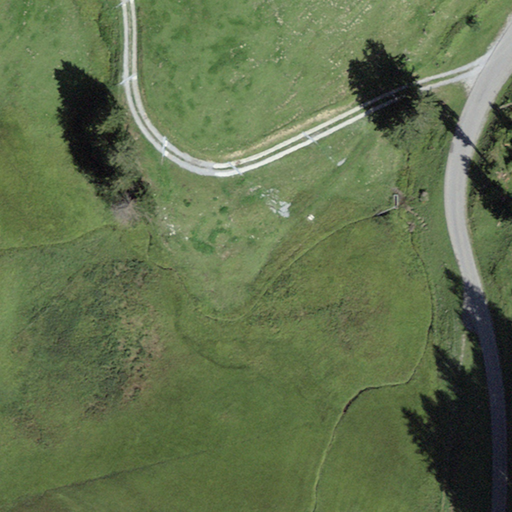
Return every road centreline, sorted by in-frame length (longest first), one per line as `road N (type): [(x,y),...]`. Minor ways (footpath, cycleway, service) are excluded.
road 1 (track): [(127,0),(130,86),(143,124),(165,148),(223,170),(504,56)]
road 2 (residential): [(498,511),(500,413),(454,201),(466,126),(511,44)]
